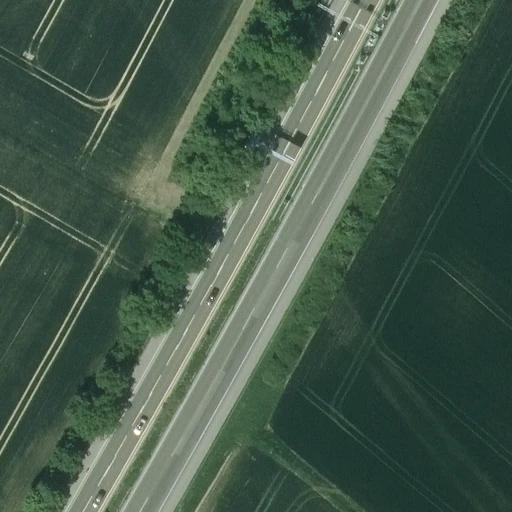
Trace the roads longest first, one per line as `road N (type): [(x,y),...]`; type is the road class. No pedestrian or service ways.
road 1 (motorway): [(372,0),(74,511)]
road 2 (motorway): [(135,511),(421,0)]
